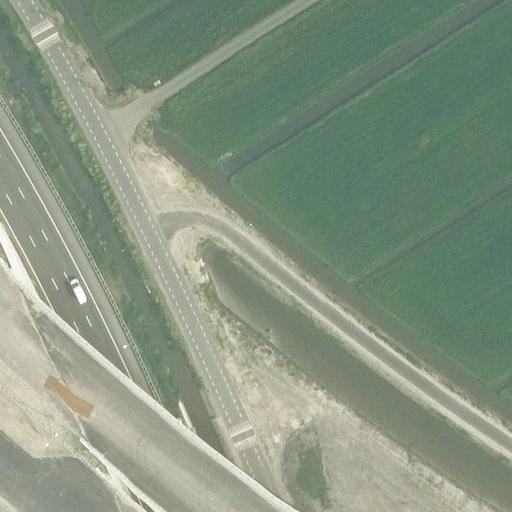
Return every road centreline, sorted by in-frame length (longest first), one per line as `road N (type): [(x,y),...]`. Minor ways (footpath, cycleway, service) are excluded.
road 1 (tertiary): [(271,511),(176,284),(21,0)]
road 2 (motorway): [(159,511),(117,400),(0,170)]
road 3 (motorway): [(227,511),(0,321)]
